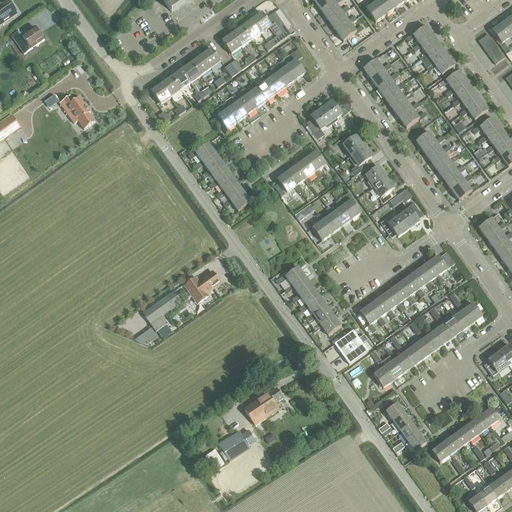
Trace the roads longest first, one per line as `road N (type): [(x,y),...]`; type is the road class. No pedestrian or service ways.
road 1 (unclassified): [(427,511),(130,103),(127,79)]
road 2 (residential): [(448,227),(336,71)]
road 3 (unclassified): [(127,79),(246,0)]
